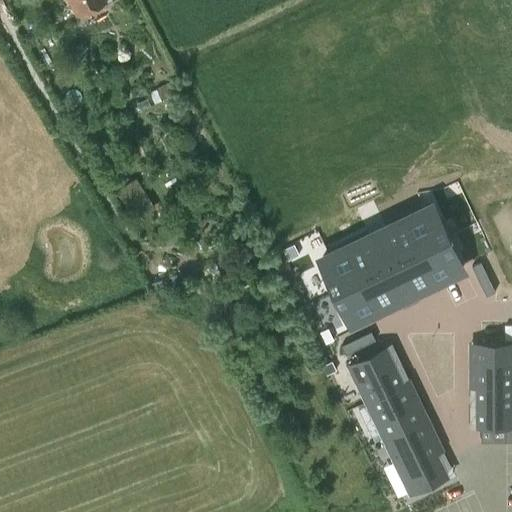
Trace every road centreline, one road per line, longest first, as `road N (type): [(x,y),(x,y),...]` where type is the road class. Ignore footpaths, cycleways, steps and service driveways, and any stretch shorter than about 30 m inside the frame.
road 1 (residential): [(462,448),(445,433),(398,333)]
road 2 (residential): [(462,315),(462,448)]
